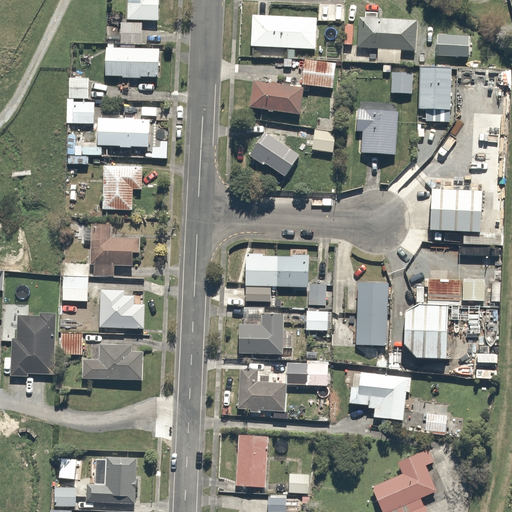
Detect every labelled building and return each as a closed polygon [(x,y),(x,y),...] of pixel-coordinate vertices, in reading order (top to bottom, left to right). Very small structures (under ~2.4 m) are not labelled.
[(127,0),(127,19),(158,20),(158,0),(127,0)] [(341,6),(319,5),(318,21),(341,22),(341,6)] [(315,49),(316,18),(251,14),(249,47),(315,49)] [(417,20),(359,16),(357,48),(377,50),(377,63),(400,65),(400,52),(416,51),(417,20)] [(142,23),(121,22),(121,43),(142,44),(142,23)] [(436,31),(435,52),(467,55),(469,34),(436,31)] [(159,50),(105,48),(104,77),(158,80),(159,50)] [(335,61),(304,57),(301,83),(332,87),(335,61)] [(424,119),(450,120),(452,65),(418,64),(417,107),(424,108),(424,119)] [(413,70),(392,69),(391,90),(412,90),(413,70)] [(90,75),(68,74),(66,95),(88,97),(90,75)] [(303,88),(253,81),(249,109),(299,116),(303,88)] [(94,103),(73,102),(72,122),(93,123),(94,103)] [(396,157),(398,114),(356,111),(355,131),(362,131),(360,154),(396,157)] [(150,121),(98,118),(96,146),(149,149),(150,121)] [(337,129),(314,126),(312,149),(335,151),(337,129)] [(505,129),(488,127),(486,147),(503,148),(505,129)] [(300,155),(264,133),(250,156),(286,178),(300,155)] [(142,189),(142,169),(105,167),(103,211),(132,211),(133,189),(142,189)] [(505,177),(489,176),(487,209),(503,210),(505,177)] [(98,180),(86,179),(84,201),(96,202),(98,180)] [(431,187),(430,226),(479,229),(481,189),(431,187)] [(113,224),(90,224),(89,275),(114,276),(114,265),(131,265),(132,252),(139,252),(140,237),(112,237),(113,224)] [(502,233),(462,231),(462,243),(458,243),(457,253),(500,255),(502,233)] [(309,257),(245,254),(244,286),(308,289),(309,257)] [(89,263),(63,262),(60,301),(87,303),(89,263)] [(486,278),(463,277),(462,299),(485,300),(486,278)] [(389,284),(361,283),(358,345),(386,346),(389,284)] [(326,285),(309,284),(308,303),(325,305),(326,285)] [(133,292),(100,290),(98,327),(143,329),(144,304),(132,304),(133,292)] [(446,361),(449,307),(417,305),(403,314),(402,345),(416,359),(446,361)] [(326,309),(308,308),(307,329),(325,329),(326,309)] [(52,373),(55,313),(40,312),(40,317),(17,316),(15,337),(11,337),(9,375),(28,376),(28,372),(52,373)] [(283,316),(262,315),(261,325),(238,325),(237,353),(282,355),(283,316)] [(81,331),(60,330),(59,353),(80,354),(81,331)] [(82,359),(81,379),(142,380),(143,350),(133,350),(133,346),(91,345),(91,359),(82,359)] [(498,352),(475,351),(474,378),(497,379),(498,352)] [(287,360),(287,383),(326,384),(326,361),(287,360)] [(285,413),(284,384),(257,382),(258,371),(238,369),(239,407),(285,413)] [(409,379),(353,374),(350,403),(368,404),(368,410),(374,408),(373,418),(402,420),(404,392),(408,393),(409,379)] [(447,413),(425,413),(424,433),(446,434),(447,413)] [(237,434),(235,486),(265,489),(269,434),(237,434)] [(436,464),(430,449),(398,461),(404,478),(377,488),(385,511),(428,511),(424,501),(439,495),(428,467),(436,464)] [(138,459),(88,456),(85,500),(136,503),(138,459)] [(54,488),(54,505),(75,505),(75,488),(54,488)] [(286,496),(268,495),(268,511),(285,511),(286,496)]
